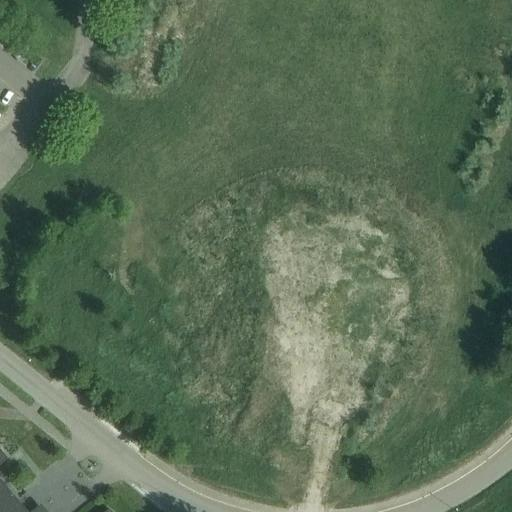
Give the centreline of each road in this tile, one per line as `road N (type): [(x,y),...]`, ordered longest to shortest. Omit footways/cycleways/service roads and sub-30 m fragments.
road 1 (unclassified): [(203,511),(123,461),(0,359)]
road 2 (unclassified): [(0,166),(81,60),(89,0)]
